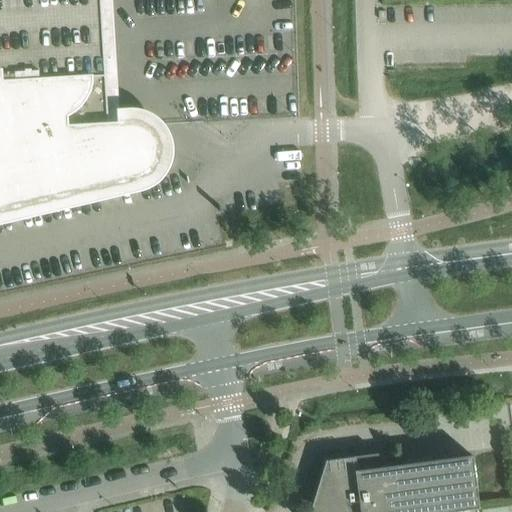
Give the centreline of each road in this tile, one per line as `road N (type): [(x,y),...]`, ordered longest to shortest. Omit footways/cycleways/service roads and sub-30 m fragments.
road 1 (unclassified): [(236,457),(3,511)]
road 2 (secondary): [(0,418),(219,369)]
road 3 (secondary): [(209,312),(0,356)]
road 4 (secondary): [(406,271),(209,312)]
road 5 (secondary): [(219,369),(415,335)]
